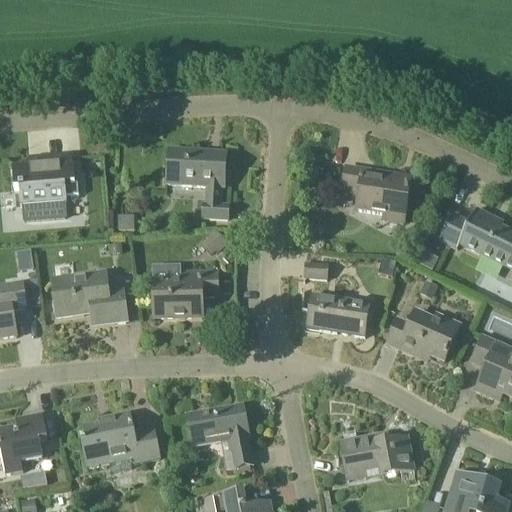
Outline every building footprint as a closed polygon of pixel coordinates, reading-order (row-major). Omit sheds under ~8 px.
[(225,163),(203,162),(203,155),(169,153),(167,187),(206,189),(205,207),(203,206),(202,223),(228,224),(229,209),(220,209),(221,190),(224,190),(225,163)] [(65,187),(75,186),(73,161),(46,163),(46,167),(12,169),(14,192),(20,192),(21,209),(67,206),(65,187)] [(410,187),(379,182),(380,175),(346,170),(343,194),(360,197),(357,213),(381,216),(381,225),(403,228),(410,187)] [(511,235),(502,230),(504,226),(476,212),(469,226),(452,217),(439,242),(457,251),(460,247),(511,273),(511,235)] [(229,246),(216,233),(201,247),(211,259),(216,254),(218,256),(229,246)] [(121,246),(108,248),(109,257),(122,256),(121,246)] [(17,256),(20,275),(34,273),(30,254),(17,256)] [(420,267),(432,273),(438,261),(426,255),(420,267)] [(329,268),(325,268),(305,267),(304,281),(328,283),(329,268)] [(217,275),(180,276),(180,285),(154,285),(154,321),(202,320),(202,300),(218,299),(217,275)] [(123,295),(108,297),(105,277),(52,284),(57,321),(92,317),(93,329),(127,325),(123,295)] [(438,289),(426,284),(422,294),(433,299),(438,289)] [(13,314),(26,311),(23,286),(0,289),(0,342),(17,339),(13,314)] [(370,306),(312,298),(307,331),(365,340),(370,306)] [(444,365),(460,326),(436,315),(433,320),(416,313),(409,328),(398,324),(387,347),(414,359),(417,353),(444,365)] [(511,362),(509,361),(511,352),(511,350),(483,339),(472,366),(486,372),(476,395),(493,402),(496,394),(511,401),(511,362)] [(243,414),(231,416),(230,411),(189,419),(195,449),(221,444),(226,473),(252,468),(247,440),(248,439),(243,414)] [(154,434),(134,438),(130,416),(108,421),(109,426),(82,431),(85,444),(81,445),(86,470),(109,465),(111,474),(132,470),(131,467),(160,461),(154,434)] [(40,445),(48,443),(43,417),(29,420),(30,428),(0,433),(0,452),(5,479),(23,475),(21,466),(43,461),(40,445)] [(407,440),(390,444),(377,446),(376,439),(340,446),(345,472),(380,466),(383,478),(401,475),(403,485),(415,483),(413,473),(414,472),(407,440)] [(497,502),(501,489),(456,475),(453,485),(454,485),(444,511),(508,511),(510,507),(497,502)] [(271,511),(270,504),(245,508),(243,496),(243,495),(202,503),(203,511),(271,511)] [(36,511),(35,502),(21,504),(22,511),(36,511)]
